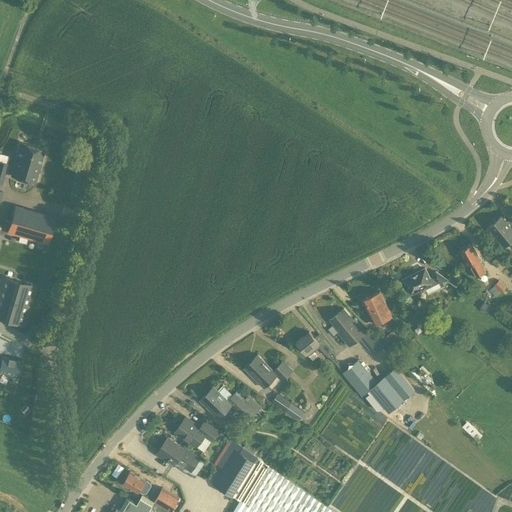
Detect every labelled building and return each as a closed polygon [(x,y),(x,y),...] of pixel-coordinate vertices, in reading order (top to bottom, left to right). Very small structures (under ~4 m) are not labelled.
[(20,142),(10,175),(34,182),(44,149),(20,142)] [(0,183),(3,184),(9,164),(0,161),(0,183)] [(7,232),(15,234),(47,244),(55,217),(14,206),(7,232)] [(511,228),(502,216),(488,227),(504,246),(511,239),(511,228)] [(464,245),(459,248),(459,251),(468,266),(469,266),(476,278),(486,272),(480,260),(480,259),(472,244),(467,246),(464,245)] [(403,279),(411,294),(437,281),(444,286),(449,280),(436,270),(432,277),(430,278),(425,268),(403,279)] [(0,296),(12,301),(18,281),(4,277),(1,289),(0,289),(0,296)] [(506,287),(499,280),(489,289),(496,297),(503,291),(504,292),(507,290),(505,288),(506,287)] [(32,285),(18,281),(12,301),(29,305),(31,298),(29,297),(32,285)] [(362,299),(374,324),(392,315),(379,290),(362,299)] [(0,318),(7,320),(12,301),(0,296),(0,318)] [(27,313),(29,305),(12,301),(7,320),(21,324),(24,312),(27,313)] [(480,308),(494,317),(498,311),(484,302),(480,308)] [(343,308),(330,319),(339,331),(338,332),(349,346),(359,338),(366,332),(354,318),(353,319),(343,308)] [(296,341),(306,353),(309,356),(320,347),(332,362),(334,360),(329,354),(333,351),(319,334),(315,338),(309,331),(296,341)] [(375,336),(389,351),(401,340),(392,331),(385,337),(380,331),(375,336)] [(383,346),(378,340),(368,348),(373,354),(383,346)] [(257,354),(244,368),(264,387),(276,375),(283,381),(293,370),(283,360),(273,370),(257,354)] [(0,377),(9,380),(11,375),(17,377),(21,361),(15,360),(15,358),(8,357),(8,358),(2,356),(1,359),(0,358),(0,377)] [(413,364),(407,357),(401,362),(407,369),(413,364)] [(370,389),(388,411),(414,390),(395,367),(377,382),(358,359),(343,372),(362,395),(370,389)] [(232,404),(213,386),(200,400),(219,418),(232,404)] [(305,412),(296,406),(278,394),(272,402),(299,420),(305,412)] [(233,407),(248,421),(258,411),(243,396),(233,407)] [(175,431),(196,446),(204,435),(212,440),(219,430),(204,420),(200,426),(185,416),(175,431)] [(482,435),(468,421),(463,427),(467,431),(468,430),(474,435),(472,436),(477,440),(482,435)] [(221,468),(212,482),(240,500),(233,511),(335,511),(255,454),(256,452),(245,445),(244,447),(227,436),(227,444),(215,463),(218,465),(217,465),(221,468)] [(167,438),(156,453),(174,465),(176,461),(190,471),(199,458),(184,448),(184,449),(167,438)] [(131,472),(124,483),(138,492),(139,490),(143,493),(150,482),(138,475),(138,476),(131,472)] [(180,497),(163,487),(154,500),(171,511),(180,497)] [(173,511),(171,511),(154,500),(154,501),(142,493),(137,503),(126,497),(120,508),(126,511),(118,511),(117,511),(173,511)]
